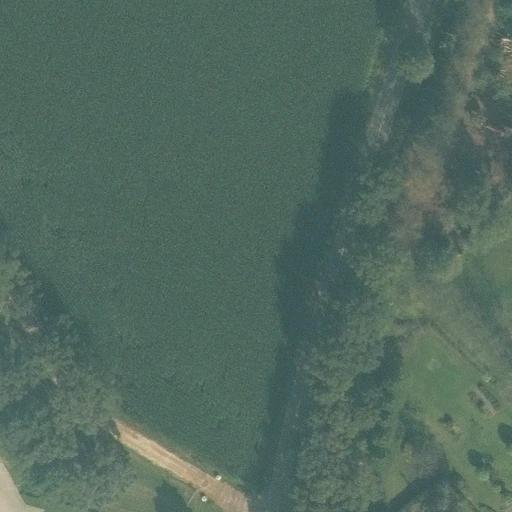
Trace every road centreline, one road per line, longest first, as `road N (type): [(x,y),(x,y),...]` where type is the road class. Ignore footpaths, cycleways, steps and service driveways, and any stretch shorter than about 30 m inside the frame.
road 1 (unclassified): [(274,511),(417,0)]
road 2 (track): [(251,511),(221,504),(0,225)]
